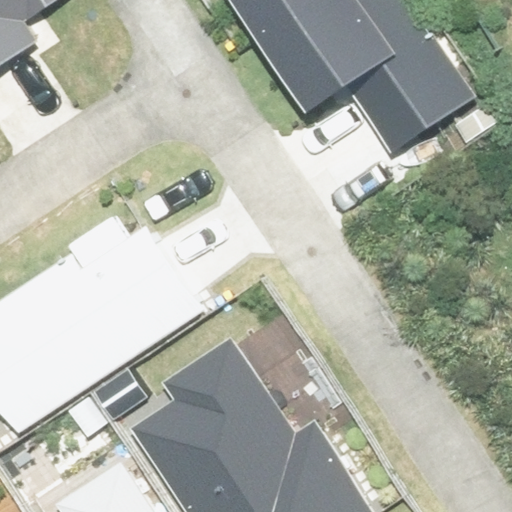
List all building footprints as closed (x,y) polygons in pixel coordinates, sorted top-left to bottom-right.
[(0,0),(0,59),(37,35),(25,18),(51,0),(0,0)] [(470,90),(409,0),(244,0),(303,86),(326,70),(381,150),(470,90)] [(0,383),(32,432),(98,389),(110,407),(149,381),(137,363),(216,311),(161,226),(95,270),(85,255),(0,311),(0,383)] [(304,437),(245,354),(141,427),(200,511),(379,511),(319,426),(304,437)] [(163,511),(122,451),(68,487),(79,503),(66,511),(163,511)]
